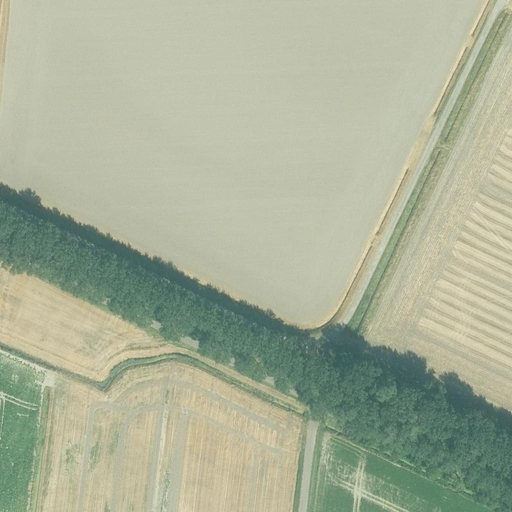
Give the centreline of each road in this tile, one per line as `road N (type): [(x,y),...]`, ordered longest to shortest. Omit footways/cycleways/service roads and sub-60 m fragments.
road 1 (unclassified): [(0,203),(306,343),(331,334),(350,315),(490,0)]
road 2 (track): [(0,248),(511,495)]
